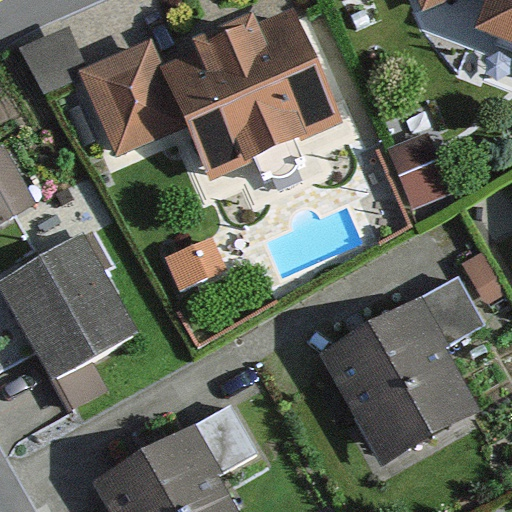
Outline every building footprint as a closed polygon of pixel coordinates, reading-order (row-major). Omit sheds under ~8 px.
[(411,0),(418,18),(465,0),(411,0)] [(511,0),(487,0),(473,38),(511,53),(511,0)] [(293,32),(165,88),(150,53),(77,85),(114,171),(191,138),(209,179),(333,124),(293,32)] [(83,251),(0,298),(0,308),(50,395),(137,345),(83,251)] [(460,295),(327,367),(384,471),(482,417),(452,362),(486,344),(460,295)] [(230,421),(95,497),(103,511),(229,511),(218,492),(257,470),(230,421)]
